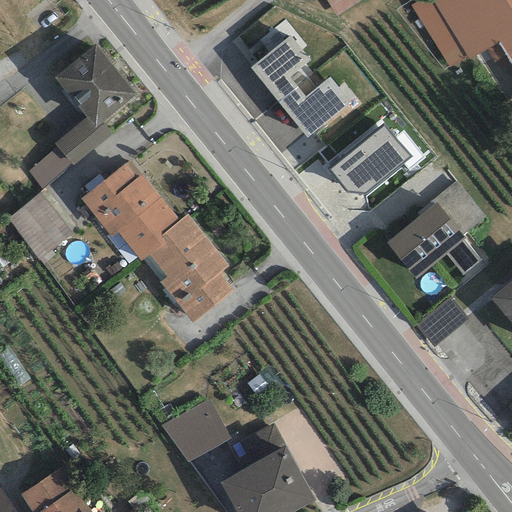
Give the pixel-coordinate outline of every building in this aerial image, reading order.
[(327,0),(337,16),(361,0),(327,0)] [(418,0),(410,5),(448,68),(468,56),(433,0),(418,0)] [(511,65),(511,0),(433,0),(469,60),(498,43),(511,65)] [(249,68),(277,103),(307,78),(300,69),(311,61),(290,35),(249,68)] [(101,122),(135,94),(95,45),(54,78),(87,118),(95,127),(101,122)] [(306,138),(350,102),(329,77),(316,88),(307,78),(277,103),(306,138)] [(111,134),(101,122),(95,127),(87,118),(55,144),(57,147),(70,163),(73,166),(111,134)] [(365,195),(411,157),(384,125),(329,169),(346,193),(365,195)] [(42,189),(70,163),(57,147),(28,172),(42,189)] [(140,261),(147,255),(166,242),(160,235),(179,220),(129,159),(81,199),(111,238),(117,233),(140,261)] [(419,216),(386,242),(415,279),(445,255),(462,276),(481,260),(464,239),(465,239),(462,235),(485,217),(456,181),(417,213),(419,216)] [(73,234),(40,192),(7,218),(39,261),(73,234)] [(186,214),(179,220),(160,235),(166,242),(147,255),(165,278),(159,282),(192,323),(232,290),(218,274),(227,266),(186,214)] [(511,280),(490,299),(511,326),(511,280)] [(450,298),(416,325),(434,347),(467,320),(450,298)] [(161,426),(188,462),(230,439),(208,400),(161,426)] [(285,447),(272,424),(242,441),(255,464),(285,447)] [(255,464),(219,483),(235,511),(292,511),(314,500),(285,447),(255,464)] [(90,511),(62,467),(20,495),(31,511),(90,511)] [(17,511),(2,488),(0,488),(0,511),(17,511)]
